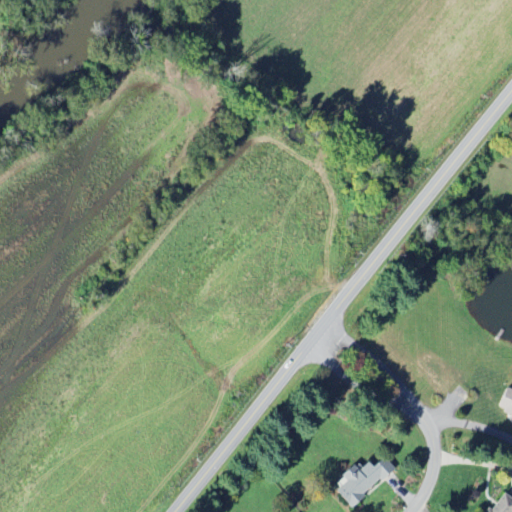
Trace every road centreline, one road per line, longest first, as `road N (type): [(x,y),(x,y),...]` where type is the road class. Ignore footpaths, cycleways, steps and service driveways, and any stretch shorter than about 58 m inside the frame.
road 1 (tertiary): [(174,511),(511,90)]
road 2 (residential): [(420,417),(377,363),(325,324)]
road 3 (residential): [(307,347),(420,417)]
